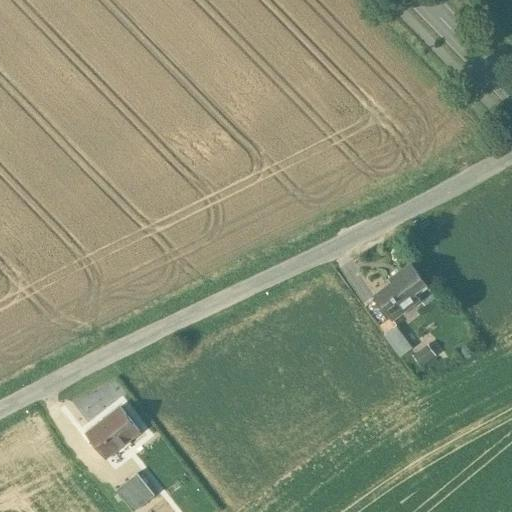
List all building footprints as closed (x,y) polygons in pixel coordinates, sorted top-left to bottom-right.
[(411,264),(398,274),(400,276),(374,296),(391,318),(418,298),(414,292),(425,284),(411,264)] [(396,326),(384,335),(400,356),(412,347),(396,326)] [(428,344),(413,355),(421,365),(436,354),(428,344)] [(121,406),(86,433),(105,458),(140,430),(121,406)] [(137,473),(116,489),(134,511),(155,494),(137,473)]
